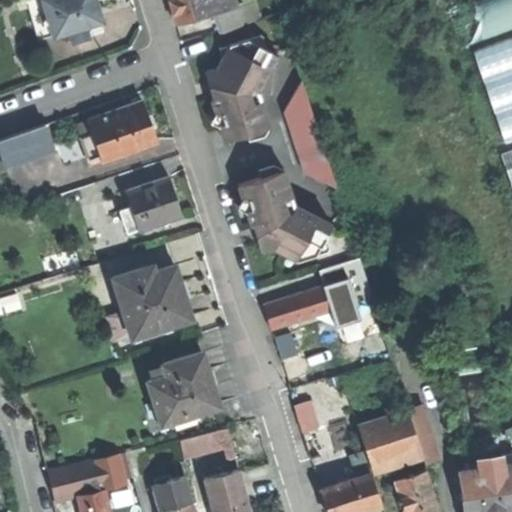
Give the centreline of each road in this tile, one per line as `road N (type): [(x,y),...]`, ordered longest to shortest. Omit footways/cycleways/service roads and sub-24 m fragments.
road 1 (residential): [(305,511),(171,52)]
road 2 (residential): [(171,52),(0,112)]
